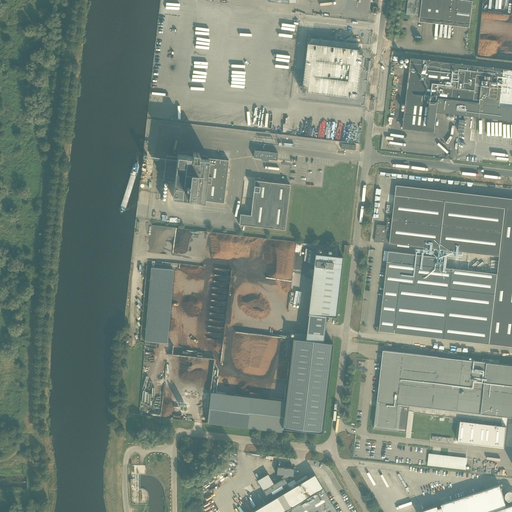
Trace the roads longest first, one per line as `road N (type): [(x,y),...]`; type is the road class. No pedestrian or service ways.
road 1 (track): [(77,0),(44,295),(39,429)]
road 2 (unclassified): [(329,447),(366,155)]
road 3 (unclassified): [(127,511),(129,450),(173,451),(180,432),(329,447)]
road 4 (unknown): [(238,138),(170,138),(154,176),(161,211),(219,214),(230,197)]
road 5 (unknown): [(368,332),(378,244),(500,261)]
road 6 (unclassified): [(366,155),(384,0)]
road 7 (unknown): [(359,433),(511,458)]
road 8 (unclassified): [(511,173),(366,155)]
road 9 (unknown): [(368,332),(500,349)]
